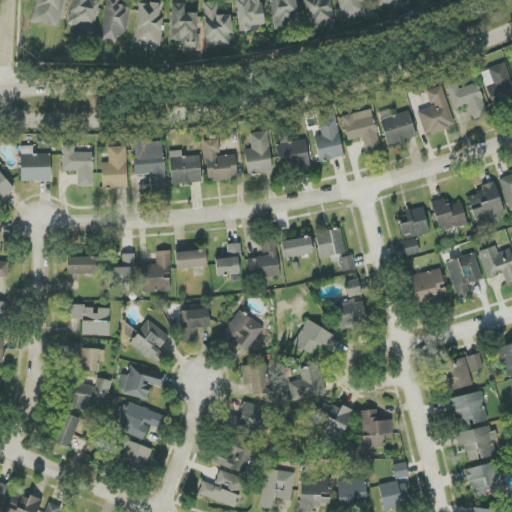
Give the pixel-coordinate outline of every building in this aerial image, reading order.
[(39,0),(37,23),(60,26),(63,0),(39,0)] [(72,0),(69,25),(95,29),(99,2),(88,0),(87,0),(72,0)] [(119,6),(119,0),(106,0),(100,41),(116,43),(117,33),(126,35),(130,7),(119,6)] [(261,0),(236,0),(240,34),(251,33),(250,26),(264,25),(261,0)] [(270,0),(273,29),(299,27),(296,0),(270,0)] [(303,0),(310,31),(336,26),(329,0),(303,0)] [(369,15),(364,0),(337,0),(344,22),(369,15)] [(395,9),(402,8),(399,0),(372,0),(375,10),(394,6),(395,9)] [(139,2),(134,44),(159,47),(164,5),(139,2)] [(230,15),(218,16),(218,2),(204,3),(206,47),(232,46),(230,15)] [(198,14),(185,13),(185,4),(172,3),(171,41),(182,41),(181,50),(197,50),(198,14)] [(511,102),(511,85),(506,64),(482,71),(492,108),(511,102)] [(478,83),(458,89),(456,83),(447,85),(453,110),(469,106),(473,119),(487,116),(478,83)] [(426,91),(431,107),(417,112),(425,136),(455,127),(442,86),(426,91)] [(342,116),(347,141),(363,138),(366,152),(380,149),(372,110),(342,116)] [(380,119),(388,146),(417,138),(409,111),(380,119)] [(315,136),(319,161),(343,157),(336,115),(318,117),(320,135),(315,136)] [(245,149),(248,175),(272,173),(268,132),(250,134),(251,149),(245,149)] [(134,176),(151,175),(151,188),(166,187),(163,142),(147,143),(147,137),(132,138),(134,176)] [(204,141),(208,182),(238,179),(235,154),(220,156),(218,139),(204,141)] [(279,169),(309,166),(307,141),(277,144),(279,169)] [(92,187),(93,153),(78,153),(78,146),(62,145),(62,171),(78,171),(77,187),(92,187)] [(51,154),(31,155),(31,146),(21,147),(21,182),(51,181),(51,154)] [(109,163),(102,163),(102,188),(127,188),(126,147),(108,147),(109,163)] [(172,185),(202,182),(200,156),(170,158),(172,185)] [(0,200),(14,190),(0,171),(0,200)] [(511,174),(498,180),(510,212),(511,211),(511,174)] [(505,215),(495,185),(466,194),(476,224),(505,215)] [(468,224),(461,202),(446,206),(444,198),(431,202),(441,232),(468,224)] [(405,210),(406,216),(399,217),(402,238),(428,234),(424,207),(405,210)] [(346,253),(341,228),(315,233),(321,259),(346,253)] [(314,254),(310,236),(281,242),(284,260),(314,254)] [(280,276),(275,238),(261,239),(263,257),(247,259),(250,279),(280,276)] [(403,241),(406,256),(420,253),(416,239),(403,241)] [(217,276),(240,274),(238,257),(242,256),(240,243),(225,245),(226,251),(215,252),(217,276)] [(511,251),(511,249),(498,253),(496,246),(479,251),(487,277),(502,272),(506,284),(511,282),(511,251)] [(207,267),(205,249),(175,253),(177,270),(207,267)] [(142,293),(171,292),(169,251),(155,252),(156,265),(141,265),(142,293)] [(445,262),(457,300),(471,296),(468,284),(482,280),(474,253),(445,262)] [(134,283),(133,254),(122,254),(122,263),(109,264),(109,284),(134,283)] [(355,270),(353,256),(340,258),(342,272),(355,270)] [(67,275),(98,275),(98,258),(67,257),(67,275)] [(0,277),(8,278),(8,262),(0,261),(0,277)] [(410,276),(418,303),(447,295),(440,269),(410,276)] [(345,282),(348,297),(362,295),(359,279),(345,282)] [(363,300),(334,305),(337,324),(366,318),(363,300)] [(82,336),(109,336),(110,309),(96,308),(96,307),(71,306),(71,319),(83,320),(82,336)] [(210,327),(208,309),(178,312),(182,343),(197,341),(196,329),(210,327)] [(234,340),(248,351),(264,329),(240,310),(219,338),(229,346),(234,340)] [(327,349),(334,336),(307,320),(293,344),(312,355),(319,344),(327,349)] [(129,345),(153,363),(171,338),(147,321),(129,345)] [(69,356),(79,356),(79,344),(69,344),(69,356)] [(511,374),(506,377),(497,349),(511,344),(511,374)] [(98,372),(98,362),(105,363),(105,349),(82,349),(81,371),(98,372)] [(483,369),(480,354),(466,357),(470,372),(483,369)] [(472,386),(466,358),(443,362),(449,391),(472,386)] [(252,394),(267,394),(266,364),(242,365),(243,385),(251,384),(252,394)] [(165,374),(130,365),(127,376),(122,374),(118,392),(147,399),(151,385),(162,388),(165,374)] [(292,401),(325,394),(319,365),(299,369),(302,380),(288,383),(292,401)] [(111,381),(98,378),(95,391),(109,394),(111,381)] [(64,406),(88,411),(93,386),(68,381),(64,406)] [(446,400),(479,392),(486,420),(461,426),(458,417),(455,418),(453,410),(449,411),(446,400)] [(351,413),(322,401),(310,429),(339,442),(351,413)] [(261,437),(268,409),(245,402),(240,418),(225,414),(222,426),(261,437)] [(118,431),(144,440),(149,425),(160,429),(164,415),(129,403),(127,408),(120,406),(117,415),(122,417),(118,431)] [(392,420),(379,421),(378,410),(360,411),(363,448),(386,446),(385,434),(393,434),(392,420)] [(52,442),(69,449),(80,419),(63,413),(52,442)] [(454,434),(487,427),(494,455),(468,461),(466,452),(463,453),(461,444),(456,446),(454,434)] [(243,474),(254,446),(234,438),(228,453),(217,449),(212,462),(243,474)] [(151,448),(126,442),(120,465),(145,471),(151,448)] [(393,465),(395,480),(409,477),(406,462),(393,465)] [(463,471),(496,463),(503,492),(477,498),(475,488),(472,489),(470,481),(466,482),(463,471)] [(272,510),(274,498),(290,501),(295,474),(266,468),(258,507),(272,510)] [(235,507),(245,479),(219,471),(214,485),(203,482),(198,495),(235,507)] [(330,508),(331,479),(301,478),(299,511),(312,511),(313,508),(330,508)] [(410,504),(405,480),(378,485),(383,510),(410,504)] [(338,482),(338,505),(367,505),(366,481),(338,482)] [(37,511),(41,502),(13,491),(4,511),(37,511)] [(59,511),(62,508),(49,502),(44,511),(59,511)]
